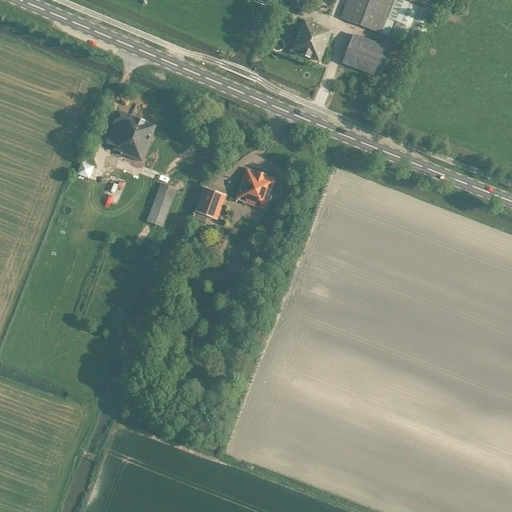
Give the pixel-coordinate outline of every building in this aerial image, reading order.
[(367,27),(391,35),(417,45),(423,29),(426,30),(433,12),(402,0),(345,0),(341,11),(342,11),(340,17),(367,27)] [(299,6),(296,12),(302,15),(305,9),(299,6)] [(319,61),(331,31),(323,27),(323,26),(303,18),(291,49),(319,61)] [(380,76),(390,48),(353,34),(342,61),(380,76)] [(106,137),(119,142),(116,149),(122,151),(121,153),(142,161),(156,125),(117,110),(106,137)] [(88,177),(92,165),(80,160),(75,172),(88,177)] [(235,198),(264,209),(276,178),(246,167),(235,198)] [(176,188),(161,182),(146,220),(162,226),(176,188)] [(202,185),(193,210),(216,218),(224,197),(225,194),(202,185)] [(107,198),(114,199),(116,190),(109,188),(107,198)] [(206,223),(208,217),(196,212),(193,219),(206,223)]
